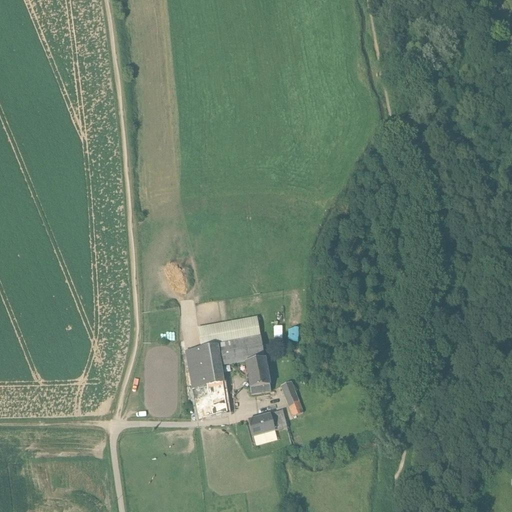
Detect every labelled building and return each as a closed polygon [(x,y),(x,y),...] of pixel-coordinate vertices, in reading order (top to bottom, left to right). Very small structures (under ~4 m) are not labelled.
[(261,320),(201,327),(203,346),(263,338),(261,320)] [(258,340),(213,349),(217,370),(219,370),(244,365),(244,366),(263,362),(258,340)] [(213,349),(183,355),(197,423),(226,417),(219,370),(217,370),(213,349)] [(263,362),(244,366),(250,398),(269,394),(263,362)] [(302,414),(290,384),(280,388),(292,418),(302,414)] [(281,413),(269,416),(273,434),(286,431),(281,413)] [(269,416),(247,423),(251,439),(273,434),(269,416)]
